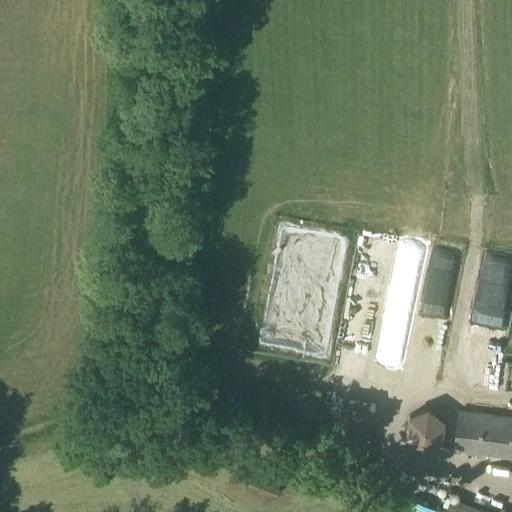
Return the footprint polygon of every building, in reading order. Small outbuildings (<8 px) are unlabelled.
[(376,402),(344,398),(341,418),(374,422),(376,402)] [(447,419),(429,406),(408,416),(406,436),(424,450),(444,441),(447,419)] [(511,417),(459,410),(454,452),(511,459),(511,417)] [(282,477),(256,467),(249,486),(276,496),(282,477)] [(446,511),(488,511),(453,497),(446,511)]
